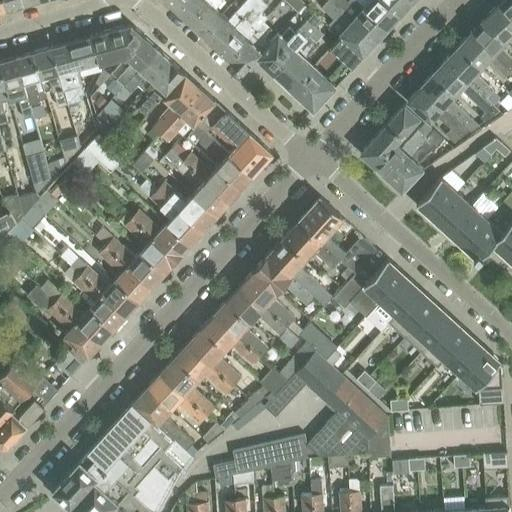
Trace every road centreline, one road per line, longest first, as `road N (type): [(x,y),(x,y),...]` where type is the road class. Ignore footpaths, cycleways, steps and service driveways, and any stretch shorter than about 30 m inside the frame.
road 1 (residential): [(0,496),(311,156)]
road 2 (residential): [(311,156),(511,338)]
road 3 (residential): [(311,156),(136,0)]
road 4 (residential): [(311,156),(456,0)]
